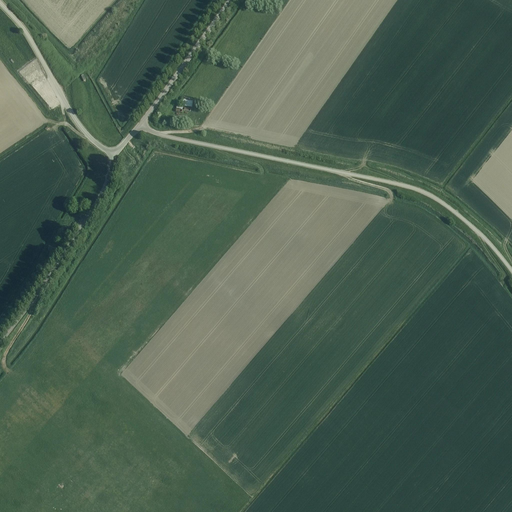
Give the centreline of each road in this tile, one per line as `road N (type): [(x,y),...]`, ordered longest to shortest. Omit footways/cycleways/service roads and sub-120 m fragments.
road 1 (unclassified): [(511,272),(444,204),(414,189),(140,125)]
road 2 (unclassified): [(0,343),(100,196),(113,154)]
road 3 (tertiary): [(113,154),(83,132),(0,3)]
road 4 (tertiary): [(140,125),(230,0)]
